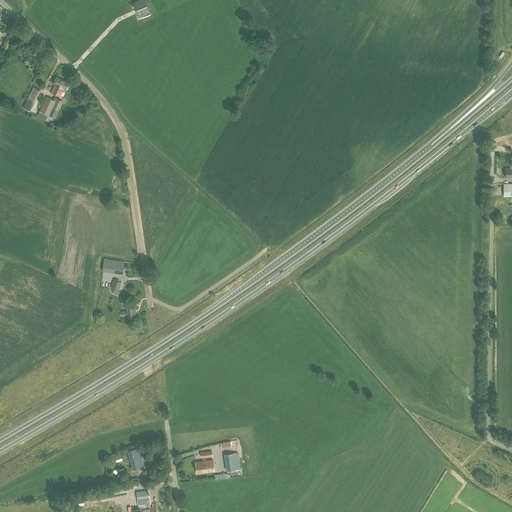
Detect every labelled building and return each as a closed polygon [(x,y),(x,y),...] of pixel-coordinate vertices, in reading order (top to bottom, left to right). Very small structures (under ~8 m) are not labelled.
[(140,18),(151,13),(148,6),(145,0),(137,0),(133,2),(137,11),(140,18)] [(67,90),(70,84),(56,77),(53,83),(55,84),(51,92),(59,96),(63,88),(67,90)] [(30,111),(35,103),(41,91),(35,87),(29,99),(24,107),(30,111)] [(53,100),(47,97),(40,110),(37,116),(52,123),(55,117),(55,118),(63,101),(54,97),(53,100)] [(123,273),(124,262),(104,259),(103,271),(123,273)] [(259,265),(254,272),(258,275),(263,269),(259,265)] [(118,290),(121,282),(114,279),(111,288),(118,290)] [(210,286),(207,292),(220,298),(226,287),(221,285),(221,286),(209,280),(208,282),(217,287),(216,289),(210,286)] [(136,316),(134,307),(126,308),(127,310),(121,311),(121,316),(128,315),(128,317),(136,316)] [(133,468),(143,465),(138,447),(128,450),(133,468)] [(206,460),(205,457),(212,456),(212,450),(201,452),(202,457),(203,461),(195,462),(197,473),(214,471),(213,459),(206,460)] [(113,460),(124,457),(123,451),(111,455),(113,460)] [(235,453),(224,454),(226,470),(237,469),(235,453)] [(129,494),(128,491),(115,494),(114,490),(102,493),(103,499),(129,494)] [(148,490),(136,491),(137,503),(138,503),(138,505),(139,505),(139,508),(133,509),(133,511),(157,511),(157,506),(156,506),(156,504),(153,504),(153,507),(150,507),(148,490)]
